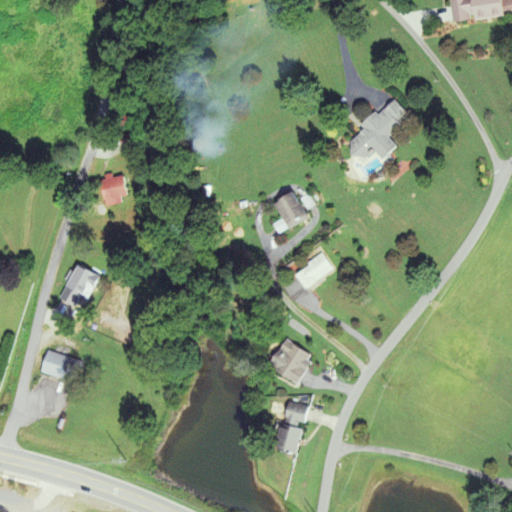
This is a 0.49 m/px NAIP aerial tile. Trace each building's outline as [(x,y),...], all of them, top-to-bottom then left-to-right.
[(453,0),(456,22),(503,18),(501,0),(453,0)] [(346,145),(359,161),(372,150),(381,160),(396,147),(386,136),(409,117),(394,99),(360,127),(364,131),(346,145)] [(123,175),(99,177),(102,206),(126,203),(123,175)] [(308,219),(292,193),(273,205),(289,231),(308,219)] [(333,271),(322,255),(294,275),(306,291),(333,271)] [(99,278),(78,266),(65,290),(86,302),(99,278)] [(297,385),(314,358),(285,340),(268,367),(297,385)] [(43,347),(36,368),(71,379),(77,357),(43,347)] [(306,407),(286,402),(276,450),(296,455),(306,407)]
